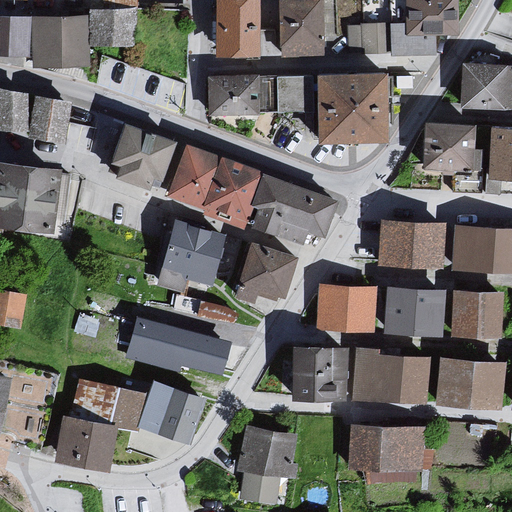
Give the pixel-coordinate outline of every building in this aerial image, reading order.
[(259,0),(214,1),(215,61),(259,60),(259,0)] [(325,0),(277,0),(279,61),(327,59),(325,0)] [(457,0),(407,0),(409,24),(363,25),(364,52),(392,51),(392,56),(436,55),(435,35),(458,35),(457,0)] [(131,10),(81,11),(82,19),(86,49),(131,48),(131,10)] [(28,18),(0,18),(0,59),(24,61),(26,58),(28,18)] [(84,68),(82,19),(28,18),(26,58),(30,59),(32,71),(59,76),(59,68),(84,68)] [(465,67),(464,106),(511,107),(511,68),(465,67)] [(260,75),(209,77),(210,119),(261,117),(260,75)] [(381,77),(321,79),(323,141),(384,138),(381,77)] [(20,95),(0,92),(0,133),(23,132),(20,95)] [(65,104),(26,97),(23,132),(23,139),(58,151),(65,104)] [(170,144),(114,125),(101,165),(112,170),(108,179),(139,191),(143,184),(153,188),(170,144)] [(473,130),(429,127),(426,166),(475,170),(476,153),(471,152),(473,130)] [(511,128),(493,128),(490,179),(511,180),(511,128)] [(198,217),(237,231),(249,210),(241,207),(253,175),(177,147),(159,197),(199,211),(198,217)] [(0,232),(45,234),(49,170),(0,165),(0,232)] [(320,241),(333,202),(253,175),(241,207),(249,210),(246,235),(300,251),(303,236),(320,241)] [(440,224),(373,219),(373,267),(441,268),(440,224)] [(221,237),(166,222),(155,287),(188,291),(187,279),(210,281),(221,237)] [(511,228),(447,225),(447,268),(511,272),(511,228)] [(244,242),(229,297),(252,307),(257,299),(271,303),(273,298),(281,301),(294,258),(244,242)] [(0,312),(21,317),(29,281),(0,274),(0,312)] [(370,287),(313,284),(313,330),(371,331),(370,287)] [(443,288),(374,285),(375,335),(443,337),(443,288)] [(501,294),(451,293),(451,337),(501,338),(501,294)] [(177,332),(143,323),(132,362),(140,372),(165,376),(177,332)] [(340,349),(283,347),(285,400),(340,402),(340,349)] [(424,356),(351,351),(348,400),(424,403),(424,356)] [(504,364),(439,361),(437,406),(502,410),(504,364)] [(72,380),(63,420),(102,428),(130,431),(137,395),(72,380)] [(142,383),(137,395),(130,431),(180,444),(194,400),(142,383)] [(63,420),(53,417),(46,463),(97,473),(105,429),(102,428),(63,420)] [(420,427),(343,425),(342,472),(417,474),(418,471),(432,472),(432,447),(423,446),(420,427)] [(295,435),(240,427),(231,474),(239,476),(237,501),(275,506),(279,478),(296,481),(296,467),(292,466),(295,435)]
